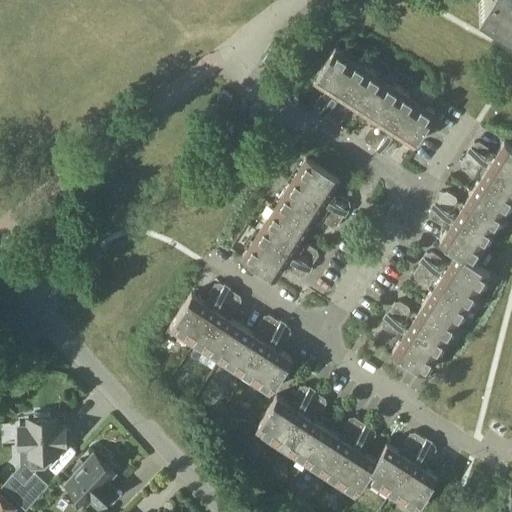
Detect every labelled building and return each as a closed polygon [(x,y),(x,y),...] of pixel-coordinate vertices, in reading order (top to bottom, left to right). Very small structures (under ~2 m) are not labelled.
[(511,0),(481,0),(479,5),(511,26),(511,0)] [(337,43),(315,76),(332,87),(329,92),(327,91),(322,92),(316,101),(317,106),(322,109),(331,95),(335,97),(326,112),(338,119),(342,118),(348,109),(347,105),(348,104),(346,103),(349,98),(381,119),(378,123),(377,122),(376,123),(372,124),(366,133),(367,138),(379,145),(388,131),(392,133),(382,148),(387,151),(392,150),(398,141),(397,136),(396,135),(399,130),(415,140),(437,107),(337,43)] [(224,87),(218,97),(227,103),(233,93),(224,87)] [(444,189),(437,201),(451,210),(449,214),(434,205),(431,210),(432,214),(441,220),(446,219),(446,220),(447,218),(452,221),(442,238),(458,248),(447,264),(443,261),(444,259),(443,259),(442,254),(433,248),(428,249),(425,254),(440,263),(437,267),(423,258),(415,270),(416,274),(425,280),(430,279),(430,280),(431,278),(436,281),(416,313),(411,310),(412,308),(411,308),(410,304),(401,298),(397,299),(389,311),(403,320),(401,324),(387,314),(383,319),(384,324),(393,330),(398,329),(399,329),(400,327),(405,331),(394,347),(427,369),(492,269),(476,258),(511,201),(511,141),(506,138),(495,154),(490,151),(492,149),(491,149),(490,144),(481,139),(476,140),(473,145),(487,154),(485,158),(471,148),(463,160),(464,165),(473,171),(477,170),(478,170),(479,168),(484,172),(463,204),(459,201),(460,199),(459,199),(458,194),(449,188),(444,189)] [(308,152),(243,253),(277,274),(288,257),(292,261),(291,262),(292,263),(293,267),(302,273),(307,272),(310,267),(296,258),(298,254),(312,263),(320,251),(319,247),(310,241),(305,242),(304,243),(299,240),(319,208),(324,211),(323,213),(324,213),(325,218),(334,224),(339,223),(346,211),(332,201),(334,198),(349,207),(352,202),(351,197),(342,191),(337,192),(335,194),(331,191),(341,174),(308,152)] [(192,290),(170,324),(271,388),(292,355),(275,344),(279,339),(280,340),(281,340),(285,339),(291,329),(290,325),(285,322),(276,336),(272,334),(281,319),(269,311),(265,312),(259,322),(260,326),(260,327),(261,328),(258,333),(226,312),(229,307),(231,308),(236,307),(242,297),(241,293),(229,285),(219,300),(216,297),(225,283),(220,280),(215,281),(209,290),(210,294),(210,295),(212,296),(209,301),(192,290)] [(432,439),(423,453),(419,451),(428,437),(416,429),(412,430),(406,439),(407,444),(406,444),(408,445),(405,450),(388,439),(377,456),(362,446),(365,441),(366,442),(367,442),(371,441),(377,432),(376,427),(364,419),(355,434),(351,431),(361,417),(356,414),(351,415),(345,424),(346,428),(346,429),(347,430),(344,435),(312,414),(315,410),(317,411),(317,410),(322,409),(328,400),(327,395),(315,388),(306,402),(302,400),(311,385),(306,382),(301,383),(296,392),(297,397),(296,397),(298,398),(295,403),(278,393),(256,426),(357,490),(368,474),(417,506),(439,472),(422,461),(425,456),(427,458),(427,457),(432,456),(438,447),(437,442),(432,439)] [(26,447),(27,456),(31,456),(31,468),(35,467),(44,467),(57,453),(57,444),(66,444),(66,441),(66,428),(65,424),(56,425),(56,415),(50,416),(49,412),(35,413),(35,416),(29,416),(29,426),(19,426),(20,444),(21,444),(21,448),(26,447)] [(95,449),(85,460),(81,457),(73,466),(76,469),(66,480),(87,499),(90,495),(100,504),(114,489),(104,480),(115,468),(105,459),(108,455),(99,447),(96,450),(95,449)] [(16,475),(13,472),(3,483),(4,485),(6,486),(27,506),(48,483),(35,471),(25,482),(16,475)] [(269,479),(267,481),(277,488),(279,485),(282,479),(273,473),(269,479)] [(0,511),(10,511),(0,503),(0,511)]
